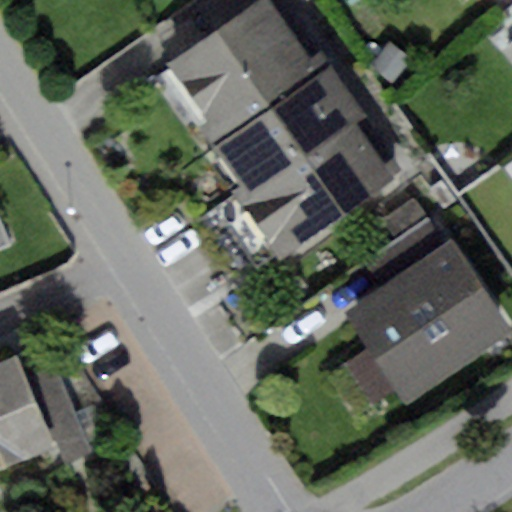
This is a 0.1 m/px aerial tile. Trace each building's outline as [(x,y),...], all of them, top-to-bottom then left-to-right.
[(268,0),(263,0),(171,65),(208,117),(197,125),(239,186),(230,192),(278,261),(406,172),(321,52),(310,59),(268,0)] [(414,198),(381,220),(395,239),(426,217),(414,198)] [(444,241),(426,217),(395,239),(361,263),(378,287),(444,241)] [(0,246),(8,243),(0,224),(0,246)] [(378,287),(339,313),(363,348),(343,361),(372,403),(394,388),(405,404),(511,331),(448,239),(444,241),(378,287)] [(16,356),(0,361),(0,470),(51,451),(63,463),(91,452),(56,362),(23,375),(16,356)]
